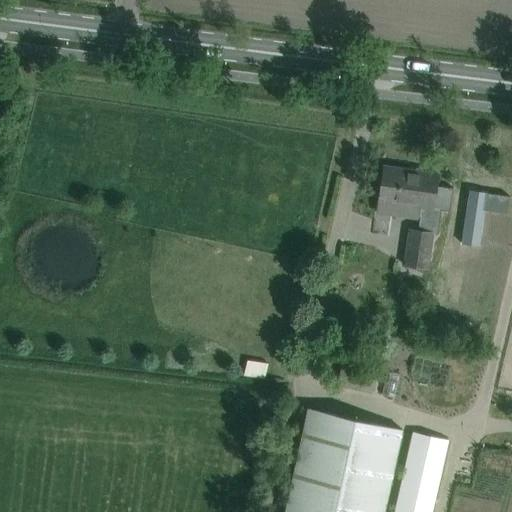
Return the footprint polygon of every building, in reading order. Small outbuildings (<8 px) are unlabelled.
[(384,166),(379,200),(418,207),(414,231),(406,229),(400,264),(427,268),(432,234),(437,234),(440,210),(449,211),(452,188),(435,185),(437,174),(384,166)] [(511,185),(474,180),(466,233),(483,236),(488,199),(511,203),(511,193),(511,185)] [(260,351),(257,367),(278,371),(281,355),(260,351)] [(384,511),(402,429),(307,408),(284,511),(384,511)] [(413,432),(393,511),(433,511),(451,441),(413,432)]
